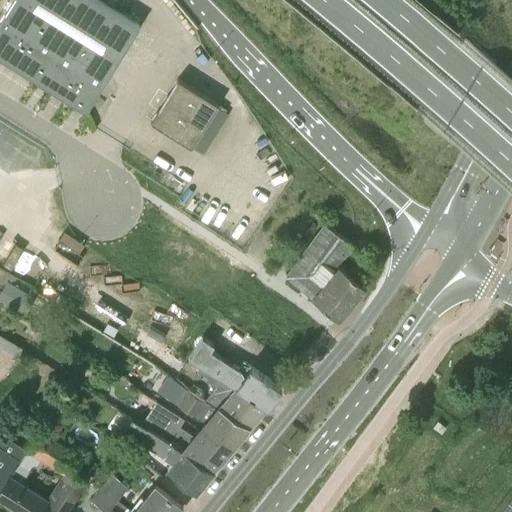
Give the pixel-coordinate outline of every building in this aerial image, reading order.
[(0,57),(85,111),(139,26),(97,0),(12,0),(0,20),(0,57)] [(190,147),(216,106),(218,103),(178,78),(150,121),(190,147)] [(267,203),(289,175),(249,144),(227,172),(267,203)] [(329,267),(350,242),(324,221),(305,247),(305,248),(285,275),(311,296),(339,319),(366,285),(338,263),(322,282),(309,272),(320,259),(329,267)] [(0,249),(0,261),(21,274),(33,255),(7,239),(0,249)] [(36,297),(7,280),(0,291),(0,299),(25,315),(36,297)] [(21,348),(3,336),(0,334),(0,346),(16,356),(21,348)] [(202,336),(188,356),(200,364),(232,388),(245,371),(210,349),(213,343),(202,336)] [(262,409),(232,388),(200,364),(196,371),(206,377),(204,380),(215,387),(207,401),(248,427),(262,409)] [(245,371),(232,388),(262,409),(266,405),(266,406),(282,387),(250,365),(245,371)] [(232,447),(248,427),(207,401),(186,388),(176,404),(203,421),(199,426),(232,447)] [(232,447),(199,426),(191,435),(179,428),(185,418),(156,400),(141,423),(131,417),(130,419),(212,471),(214,468),(214,469),(232,447)] [(195,491),(212,471),(130,419),(123,432),(171,461),(167,468),(194,490),(195,491)] [(78,453),(39,428),(31,442),(25,449),(6,437),(5,438),(4,438),(0,443),(0,498),(21,511),(55,511),(57,510),(60,511),(62,511),(85,480),(68,469),(78,453)] [(485,436),(471,456),(490,469),(504,450),(485,436)] [(419,454),(415,450),(408,459),(427,474),(436,464),(434,462),(441,453),(429,442),(419,454)] [(132,453),(143,461),(147,455),(137,447),(132,453)] [(459,511),(463,511),(490,470),(469,457),(441,500),(459,511)] [(100,486),(118,500),(128,487),(110,473),(100,486)] [(143,499),(160,511),(178,511),(183,507),(155,484),(143,499)] [(105,511),(108,511),(118,500),(100,486),(89,499),(105,511)] [(493,511),(511,511),(511,498),(506,495),(493,511)] [(132,511),(160,511),(143,499),(133,511),(132,511)]
